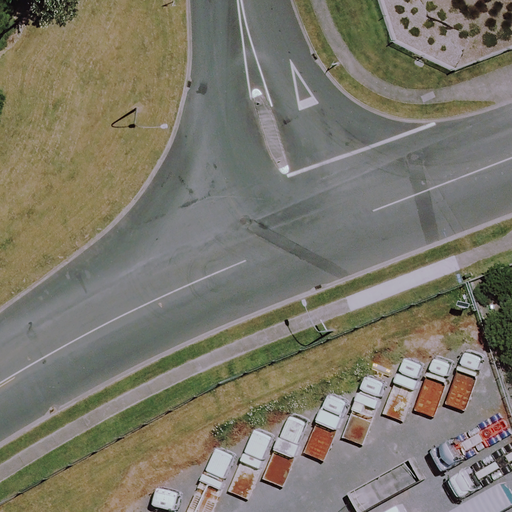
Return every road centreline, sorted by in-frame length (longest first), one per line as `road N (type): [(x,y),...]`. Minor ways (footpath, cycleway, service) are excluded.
road 1 (unclassified): [(310,238),(189,283),(0,383)]
road 2 (unclassified): [(241,0),(254,79),(310,238)]
road 3 (unclassified): [(511,156),(310,238)]
